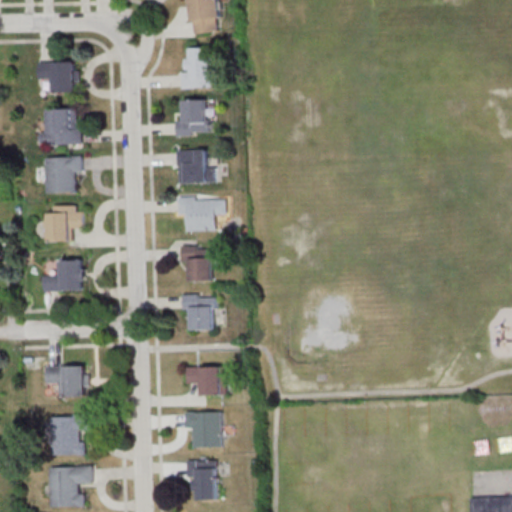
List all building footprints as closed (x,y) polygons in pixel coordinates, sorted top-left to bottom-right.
[(192,0),(222,0),(225,18),(219,19),(221,31),(198,34),(192,0)] [(193,48),(213,47),(215,86),(185,88),(185,73),(195,72),(195,71),(190,71),(190,59),(193,59),(193,48)] [(79,92),(53,92),(53,79),(42,79),(42,62),(79,62),(79,92)] [(180,137),(196,136),(195,133),(213,132),(213,119),(209,119),(208,100),(186,100),(187,120),(179,120),(180,137)] [(51,109),(76,108),(77,129),(85,129),(85,144),(52,145),(52,142),(43,142),(43,132),(52,132),(51,109)] [(180,151),(210,150),(211,184),(183,184),(182,167),(180,167),(180,151)] [(47,157),(85,156),(86,172),(78,172),(79,193),(49,194),(47,157)] [(180,197),(198,197),(198,200),(229,199),(230,215),(219,215),(219,230),(190,231),(189,215),(181,215),(180,197)] [(48,213),(57,213),(56,206),(79,205),(79,212),(87,212),(88,229),(74,229),(74,242),(49,243),(48,213)] [(184,246),(199,246),(199,250),(218,249),(218,260),(215,260),(216,282),(193,283),(192,262),(185,262),(184,246)] [(46,275),(59,275),(59,260),(86,260),(86,270),(90,270),(90,282),(86,282),(86,292),(46,293),(46,275)] [(185,294),(201,294),(202,298),(219,297),(220,315),(216,315),(217,331),(194,332),(193,309),(186,310),(185,294)] [(190,367),(229,366),(229,397),(203,397),(203,384),(190,384),(190,367)] [(50,367),(89,367),(89,398),(62,398),(62,383),(50,383),(50,367)] [(188,413),(224,412),(225,449),(197,449),(196,429),(189,429),(188,413)] [(54,418),(77,417),(77,415),(93,415),(93,431),(83,431),(83,443),(88,443),(88,455),(54,456),(54,418)] [(8,456),(20,456),(20,468),(9,468),(8,456)] [(190,461),(220,461),(221,502),(200,502),(200,493),(197,493),(197,482),(200,482),(200,478),(190,478),(190,461)] [(53,467),(96,466),(96,484),(82,484),(82,495),(88,495),(88,507),(54,508),(53,467)] [(472,511),(472,499),(511,497),(511,511),(472,511)]
